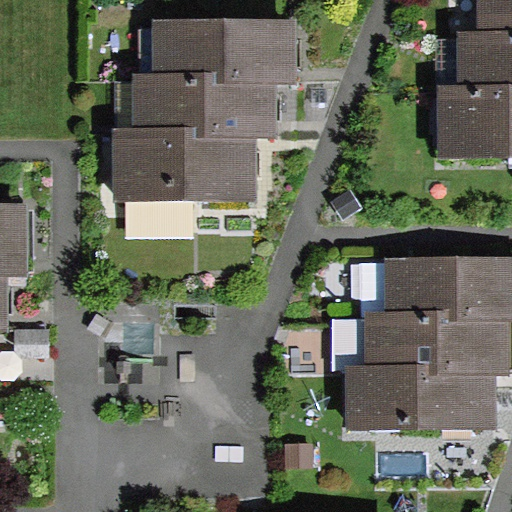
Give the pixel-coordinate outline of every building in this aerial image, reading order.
[(511,0),(483,0),(483,39),(511,39),(511,0)] [(159,31),(139,31),(139,83),(270,83),(289,83),(289,28),(159,27),(159,31)] [(463,39),(463,94),(511,93),(511,39),(483,39),(463,39)] [(139,83),(139,136),(249,137),(270,137),(270,83),(139,83)] [(511,93),(463,94),(445,93),(444,159),(511,159),(511,93)] [(139,136),(120,136),(119,202),(249,203),(249,137),(139,136)] [(0,210),(0,275),(1,276),(20,276),(20,211),(0,210)] [(511,265),(361,265),(361,321),(503,320),(511,320),(511,265)] [(503,320),(361,321),(342,321),(342,374),(352,374),(483,374),(503,374),(503,320)] [(483,374),(352,374),(352,430),(483,430),(483,374)]
